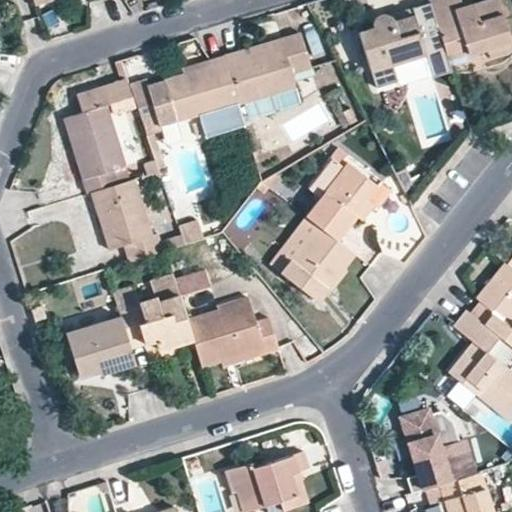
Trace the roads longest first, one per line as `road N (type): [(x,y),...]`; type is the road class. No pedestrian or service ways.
road 1 (residential): [(0,163),(41,64),(244,0)]
road 2 (residential): [(328,381),(511,163)]
road 3 (residential): [(58,470),(328,381)]
road 4 (residential): [(58,470),(0,273)]
road 5 (residential): [(328,381),(370,511)]
